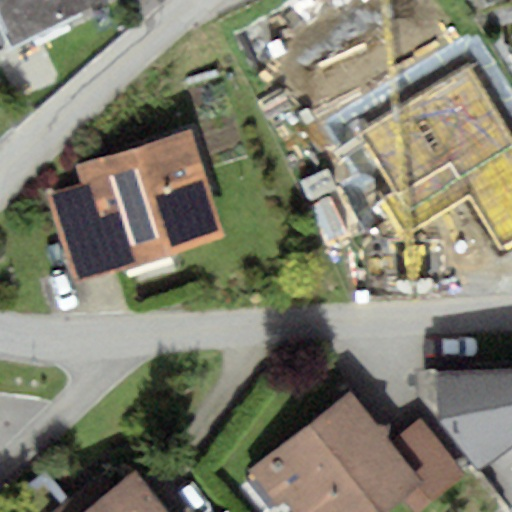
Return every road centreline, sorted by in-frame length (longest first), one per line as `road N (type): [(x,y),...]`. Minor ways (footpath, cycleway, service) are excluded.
road 1 (residential): [(511,315),(111,341),(0,333)]
road 2 (residential): [(201,0),(0,177)]
